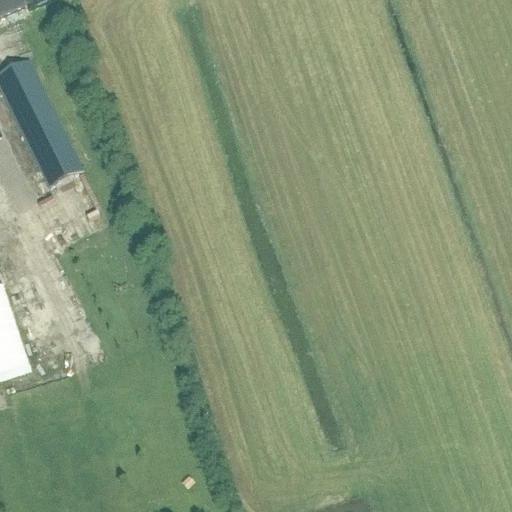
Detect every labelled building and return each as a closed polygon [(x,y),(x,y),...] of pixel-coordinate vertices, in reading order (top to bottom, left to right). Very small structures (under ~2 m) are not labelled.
[(20,0),(0,0),(0,22),(25,11),(20,0)] [(29,67),(0,81),(0,94),(18,132),(52,115),(31,71),(29,67)] [(83,178),(81,173),(65,142),(52,115),(18,132),(49,195),(83,178)] [(54,281),(63,276),(55,258),(45,263),(54,281)] [(0,293),(0,383),(28,374),(2,292),(0,293)] [(37,411),(63,403),(58,385),(32,393),(37,411)]
